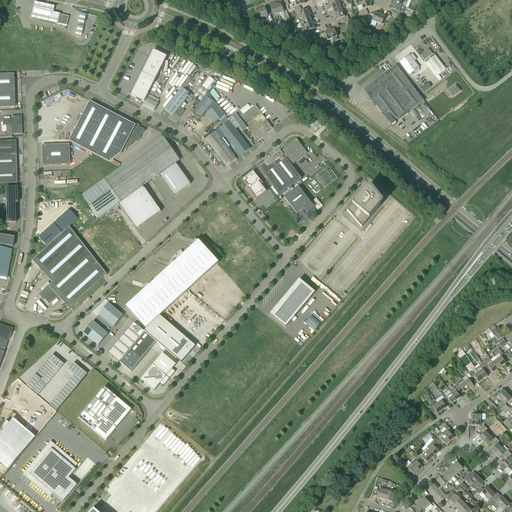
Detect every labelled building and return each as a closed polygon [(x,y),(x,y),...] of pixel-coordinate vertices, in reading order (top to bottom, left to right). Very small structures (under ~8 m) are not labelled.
[(297,7),(294,8),(295,11),(301,9),(300,6),(305,4),(304,1),(306,1),(305,0),(300,0),(295,2),(297,7)] [(340,5),(339,2),(342,1),(329,6),(330,9),(332,8),(333,11),(344,6),(343,4),(340,5)] [(372,3),(371,1),(361,5),(363,10),(361,11),(362,14),(367,12),(366,9),(371,7),(370,4),(372,3)] [(54,7),(34,2),(30,18),(58,24),(60,14),(53,13),(54,7)] [(398,15),(401,16),(405,7),(394,2),(391,9),(394,10),(393,13),(398,15)] [(289,16),(287,11),(284,12),(281,4),(278,5),(277,3),(275,4),(279,14),(280,17),(285,15),(286,18),(286,17),(288,23),(291,22),(289,16)] [(274,16),(279,14),(275,4),(273,5),(274,7),(271,8),(274,16)] [(333,16),(343,12),(342,10),(345,8),(344,6),(333,11),(334,13),(332,14),(333,16)] [(268,16),(265,8),(258,10),(259,14),(256,15),(258,21),(259,22),(260,22),(261,22),(261,21),(262,21),(262,20),(261,19),(268,16)] [(299,12),(301,17),(311,14),(310,12),(308,12),(307,9),(302,11),(301,9),(295,11),(296,13),(299,12)] [(342,18),(343,21),(349,19),(347,16),(345,17),(343,12),(333,16),(334,18),(336,18),(337,20),(342,18)] [(372,21),(377,23),(381,13),(378,12),(378,14),(375,13),(372,21)] [(383,14),(381,13),(377,23),(382,25),(385,17),(382,15),(383,14)] [(68,16),(60,14),(58,24),(66,26),(68,16)] [(299,21),(300,23),(311,19),(310,16),(312,16),(311,14),(301,17),(302,20),(299,21)] [(304,33),(305,35),(305,36),(311,33),(310,31),(315,29),(314,26),(315,25),(315,23),(305,27),(307,32),(304,33)] [(329,29),(332,39),(337,37),(334,29),(331,30),(331,28),(329,29)] [(327,41),(332,39),(329,29),(326,30),(327,32),(324,33),(327,41)] [(428,48),(420,54),(425,60),(424,61),(436,77),(445,69),(433,53),(433,54),(428,48)] [(165,56),(153,50),(150,58),(163,65),(167,57),(165,56)] [(409,54),(399,62),(410,76),(420,68),(414,61),(417,59),(412,54),(410,56),(409,54)] [(163,65),(150,58),(146,65),(159,72),(163,65)] [(159,72),(146,65),(142,73),(156,80),(159,72)] [(424,101),(396,65),(364,89),(391,126),(424,101)] [(142,73),(138,80),(152,87),(156,80),(142,73)] [(14,74),(0,74),(0,107),(15,107),(14,74)] [(135,88),(148,94),(152,87),(138,80),(135,88)] [(168,84),(164,95),(169,97),(173,86),(168,84)] [(447,91),(452,97),(460,91),(455,84),(447,91)] [(201,86),(193,96),(201,102),(208,92),(201,86)] [(144,102),(147,98),(148,94),(135,88),(131,95),(142,101),(144,102)] [(173,116),(175,114),(179,117),(185,110),(180,107),(190,94),(182,88),(165,110),(173,116)] [(202,117),(208,109),(216,104),(208,93),(192,114),(200,119),(201,117),(202,117)] [(143,106),(154,111),(158,103),(157,103),(159,100),(148,95),(147,98),(144,102),(143,106)] [(138,140),(138,139),(139,140),(144,130),(139,127),(139,126),(137,125),(135,125),(130,122),(118,116),(113,113),(100,106),(93,103),(90,101),(77,126),(70,139),(69,141),(109,162),(121,154),(123,149),(125,150),(138,141),(138,140)] [(227,114),(234,110),(231,104),(224,108),(227,114)] [(218,105),(207,113),(214,124),(226,117),(218,105)] [(239,118),(257,142),(273,129),(255,105),(239,118)] [(8,125),(22,125),(22,116),(12,116),(12,120),(2,120),(3,126),(8,125)] [(240,156),(250,149),(229,121),(219,128),(240,156)] [(8,125),(8,129),(6,129),(6,134),(5,134),(5,132),(0,132),(0,137),(12,138),(12,134),(22,134),(22,125),(8,125)] [(217,135),(215,131),(205,139),(223,162),(220,164),(224,168),(226,167),(227,167),(236,159),(221,139),(217,135)] [(163,137),(120,168),(79,197),(96,219),(159,175),(180,160),(163,137)] [(0,155),(16,155),(15,141),(10,141),(0,141),(0,155)] [(43,166),(70,165),(69,144),(42,145),(43,166)] [(280,151),(270,159),(259,167),(281,195),(302,179),(280,151)] [(0,184),(17,183),(16,155),(0,155),(0,184)] [(176,164),(160,176),(174,196),(191,184),(176,164)] [(324,171),(302,190),(314,207),(336,185),(324,171)] [(253,172),(243,180),(248,186),(247,187),(256,200),(266,192),(261,185),(263,184),(253,172)] [(362,227),(381,205),(383,202),(370,184),(368,187),(347,211),(353,216),(357,220),(362,227)] [(296,213),(304,208),(307,213),(314,207),(302,190),(298,186),(284,197),(296,213)] [(17,187),(5,187),(6,223),(15,223),(15,203),(17,203),(17,187)] [(144,187),(119,205),(136,229),(161,211),(144,187)] [(69,211),(66,214),(74,223),(77,219),(72,214),(69,211)] [(66,214),(62,217),(70,226),(74,223),(66,214)] [(62,217),(58,221),(66,230),(69,227),(70,226),(62,217)] [(66,230),(58,221),(55,224),(63,233),(66,230)] [(55,224),(51,227),(59,236),(63,233),(55,224)] [(48,246),(32,261),(52,283),(39,295),(42,298),(43,297),(49,304),(58,296),(69,309),(107,274),(69,227),(66,230),(63,233),(59,236),(55,240),(52,243),(48,246)] [(51,227),(47,231),(55,240),(59,236),(51,227)] [(47,231),(43,234),(52,243),(55,240),(47,231)] [(43,234),(40,237),(48,246),(52,243),(43,234)] [(0,245),(12,247),(14,237),(0,235),(0,245)] [(145,290),(126,307),(146,328),(161,315),(219,263),(199,241),(198,241),(195,240),(194,245),(184,254),(181,250),(172,258),(175,262),(174,263),(171,263),(169,267),(149,286),(147,285),(145,290)] [(0,276),(7,278),(8,268),(12,249),(0,247),(0,276)] [(299,279),(276,307),(274,311),(273,310),(270,315),(286,328),(315,292),(299,279)] [(23,306),(28,298),(22,295),(18,303),(23,306)] [(109,304),(99,316),(114,328),(124,315),(109,304)] [(146,328),(144,330),(146,332),(157,342),(181,363),(196,346),(161,315),(146,328)] [(108,334),(93,321),(83,333),(98,346),(108,334)] [(129,329),(140,339),(146,332),(144,330),(134,323),(129,329)] [(0,362),(12,329),(0,324),(0,362)] [(489,330),(494,337),(501,332),(498,328),(496,329),(495,326),(489,330)] [(124,335),(135,345),(140,339),(129,329),(124,335)] [(151,348),(157,342),(146,332),(140,339),(151,348)] [(499,343),(499,344),(505,341),(503,338),(505,337),(501,332),(494,337),(492,339),(496,345),(499,343)] [(135,345),(124,335),(119,341),(130,351),(135,345)] [(146,354),(151,348),(140,339),(135,345),(146,354)] [(130,351),(119,341),(114,347),(125,357),(130,351)] [(141,360),(146,354),(135,345),(130,351),(141,360)] [(125,357),(114,347),(108,354),(120,363),(125,357)] [(136,366),(141,360),(130,351),(125,357),(136,366)] [(499,354),(501,357),(497,360),(501,367),(506,364),(505,362),(507,360),(504,355),(501,352),(499,354)] [(163,386),(174,373),(171,370),(176,365),(163,353),(140,380),(154,391),(160,384),(163,386)] [(136,366),(125,357),(120,363),(131,372),(136,366)] [(484,361),(482,363),(489,373),(491,371),(492,373),(497,370),(492,363),(489,359),(485,361),(484,361)] [(497,370),(501,367),(497,360),(492,363),(497,370)] [(475,369),(483,380),(487,376),(486,375),(489,373),(482,363),(479,365),(480,366),(475,369)] [(71,373),(76,366),(74,364),(68,370),(71,373)] [(73,375),(79,368),(76,366),(71,373),(73,375)] [(76,377),(82,370),(79,368),(73,375),(74,376),(76,377)] [(478,383),(483,380),(475,369),(471,372),(468,374),(469,374),(471,378),(475,383),(477,381),(478,383)] [(82,370),(76,377),(79,379),(84,373),(82,370)] [(79,379),(81,382),(87,375),(84,373),(79,379)] [(79,379),(76,377),(74,376),(72,379),(79,384),(81,382),(79,379)] [(475,383),(471,378),(469,379),(464,382),(462,379),(469,389),(473,386),(472,385),(475,383)] [(72,379),(70,381),(77,387),(79,384),(72,379)] [(464,393),(469,389),(462,379),(455,384),(461,393),(463,391),(464,393)] [(70,381),(68,384),(74,390),(77,387),(70,381)] [(68,384),(65,386),(72,392),(74,390),(68,384)] [(454,384),(457,388),(454,389),(453,388),(449,391),(456,401),(460,398),(458,394),(461,393),(455,384),(454,384)] [(65,386),(63,389),(70,395),(72,392),(65,386)] [(132,409),(131,408),(104,387),(79,418),(106,441),(106,440),(109,437),(129,413),(132,409)] [(63,389),(61,392),(68,398),(70,395),(63,389)] [(497,397),(501,401),(508,395),(504,390),(497,397)] [(451,404),(456,401),(449,391),(444,394),(442,396),(444,399),(448,404),(450,402),(451,404)] [(61,392),(59,394),(66,400),(68,398),(61,392)] [(59,394),(56,397),(63,403),(66,400),(59,394)] [(505,405),(511,399),(508,395),(501,401),(505,405)] [(56,397),(54,400),(61,406),(63,403),(56,397)] [(445,406),(448,404),(444,399),(437,404),(442,411),(446,408),(445,406)] [(54,400),(52,402),(59,408),(61,406),(54,400)] [(442,411),(437,404),(435,401),(429,406),(431,408),(430,409),(433,414),(436,412),(437,414),(442,411)] [(52,402),(50,405),(57,411),(59,408),(52,402)] [(511,406),(509,409),(507,407),(502,411),(505,414),(507,412),(511,416),(511,414),(511,406)] [(451,434),(453,432),(449,428),(446,425),(444,427),(444,428),(440,431),(444,436),(450,442),(454,438),(451,434)] [(483,442),(489,436),(486,432),(488,430),(485,427),(481,432),(483,434),(479,438),(483,442)] [(440,444),(442,442),(446,446),(450,442),(444,436),(440,439),(438,437),(436,440),(440,444)] [(487,446),(490,442),(493,445),(498,440),(495,438),(493,440),(489,436),(483,442),(487,446)] [(493,445),(495,447),(491,450),(495,455),(501,448),(498,444),(500,442),(498,440),(493,445)] [(439,452),(436,448),(438,446),(434,442),(433,441),(431,443),(431,444),(427,447),(435,456),(439,452)] [(423,451),(431,460),(435,456),(427,447),(427,448),(423,451)] [(77,485),(69,478),(76,469),(51,448),(30,474),(63,502),(77,485)] [(510,453),(509,452),(507,450),(505,452),(501,448),(495,455),(499,459),(503,455),(505,457),(510,453)] [(423,451),(420,455),(417,458),(422,462),(424,460),(427,463),(431,460),(423,451)] [(507,467),(511,462),(511,459),(510,457),(511,455),(510,453),(505,457),(507,460),(503,463),(507,467)] [(422,462),(417,458),(416,459),(411,463),(419,472),(423,468),(419,464),(422,462)] [(453,466),(459,472),(463,468),(457,462),(453,466)] [(411,463),(405,469),(403,472),(407,476),(411,472),(415,475),(419,472),(411,463)] [(449,470),(455,476),(459,472),(453,466),(449,470)] [(445,473),(451,480),(455,476),(449,470),(445,473)] [(441,477),(447,483),(451,480),(445,473),(441,477)] [(472,478),(470,475),(465,480),(467,482),(469,480),(473,484),(479,478),(475,474),(472,478)] [(443,487),(447,483),(441,477),(437,481),(443,487)] [(482,488),(480,486),(483,482),(479,478),(473,484),(470,487),(475,490),(477,492),(482,488)] [(487,487),(484,490),(482,488),(477,492),(479,495),(481,493),(485,497),(491,491),(487,487)] [(485,497),(483,499),(489,505),(494,501),(492,498),(495,495),(491,491),(485,497)] [(452,492),(448,496),(451,500),(449,501),(453,505),(459,499),(456,495),(455,495),(452,492)] [(494,501),(489,505),(491,507),(493,506),(497,510),(498,509),(506,501),(502,497),(496,503),(494,501)] [(421,502),(427,508),(431,505),(425,498),(421,502)] [(463,503),(459,499),(453,505),(457,509),(463,503)] [(506,511),(508,511),(506,508),(510,505),(506,501),(498,509),(501,511),(506,511)] [(417,506),(418,507),(422,511),(427,508),(421,502),(417,506)] [(459,511),(461,511),(467,507),(463,503),(457,509),(459,511)]
